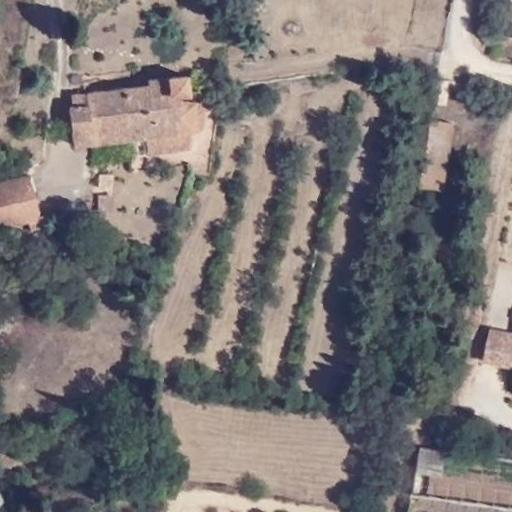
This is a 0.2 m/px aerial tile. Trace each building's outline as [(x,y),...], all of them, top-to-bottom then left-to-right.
[(143,92),(67,98),(67,111),(63,112),(68,145),(141,138),(145,158),(184,151),(186,106),(175,105),(174,99),(181,95),(176,81),(141,81),(143,92)] [(411,189),(415,189),(435,193),(447,124),(426,122),(421,122),(411,189)] [(0,186),(0,227),(34,220),(31,209),(24,186),(22,181),(21,182),(0,186)] [(24,186),(31,209),(37,207),(32,185),(24,186)] [(100,245),(98,203),(85,203),(87,245),(100,245)] [(511,327),(486,323),(477,358),(511,365),(511,327)] [(511,511),(511,459),(419,447),(406,511),(511,511)]
